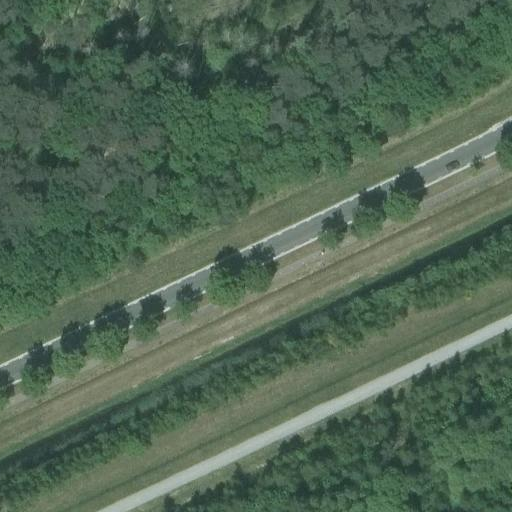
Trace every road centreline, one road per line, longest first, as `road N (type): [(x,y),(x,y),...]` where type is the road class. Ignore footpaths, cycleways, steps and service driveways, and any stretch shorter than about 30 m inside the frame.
road 1 (track): [(511,190),(0,437)]
road 2 (tertiary): [(0,377),(511,131)]
